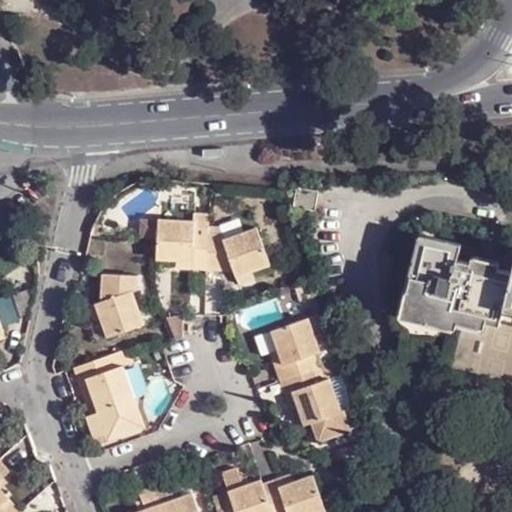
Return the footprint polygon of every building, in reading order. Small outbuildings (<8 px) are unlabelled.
[(299,188),(296,208),(317,212),(321,191),(299,188)] [(201,215),(201,222),(200,228),(213,228),(213,215),(201,215)] [(146,240),(164,241),(165,220),(159,220),(147,227),(146,240)] [(211,269),(213,228),(200,228),(201,222),(165,220),(164,241),(162,258),(183,259),(182,266),(211,269)] [(216,228),(213,228),(211,269),(240,271),(244,286),(262,279),(258,271),(276,265),(265,229),(230,239),(228,235),(214,234),(216,228)] [(502,325),(506,309),(511,283),(511,271),(500,270),(473,264),(458,261),(463,246),(421,236),(402,318),(427,324),(429,322),(456,329),(457,322),(485,328),(487,321),(502,325)] [(474,257),(473,264),(500,270),(501,264),(474,257)] [(108,338),(144,325),(134,291),(140,289),(139,271),(103,272),(103,302),(93,306),(98,320),(102,319),(108,338)] [(186,316),(171,322),(178,340),(186,337),(186,316)] [(271,384),(317,367),(312,357),(319,355),(308,323),(271,335),(277,353),(264,358),(271,384)] [(136,361),(131,349),(80,368),(84,377),(93,375),(103,404),(93,406),(97,416),(93,417),(100,438),(121,431),(122,435),(150,425),(129,364),(136,361)] [(317,367),(271,384),(281,416),(297,410),(303,429),(310,427),(314,444),(349,431),(345,414),(340,416),(328,382),(322,385),(317,367)] [(93,375),(84,377),(93,406),(103,404),(93,375)] [(0,462),(0,511),(14,511),(0,495),(0,479),(9,472),(0,462)] [(276,511),(266,483),(264,477),(245,484),(239,470),(224,474),(237,511),(276,511)] [(276,511),(328,511),(315,476),(298,482),(295,473),(266,483),(276,511)] [(158,490),(165,511),(204,511),(198,492),(179,499),(176,484),(158,490)] [(165,511),(158,490),(145,494),(150,509),(142,511),(165,511)]
